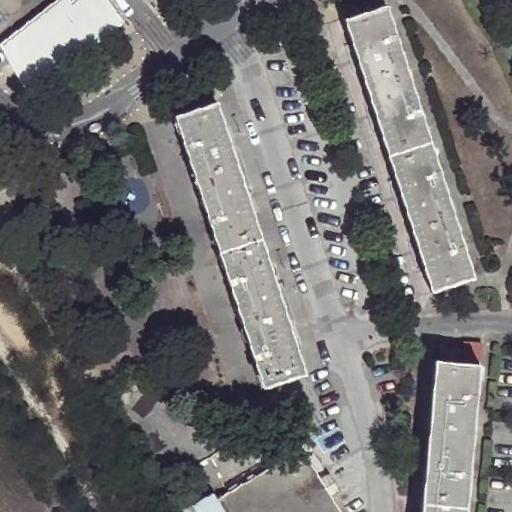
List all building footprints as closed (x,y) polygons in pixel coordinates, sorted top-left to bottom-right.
[(113,17),(103,0),(79,0),(71,5),(66,0),(58,0),(26,26),(18,32),(13,40),(12,50),(15,60),(21,68),(25,65),(30,72),(47,58),(44,54),(88,30),(91,35),(113,17)] [(385,5),(341,19),(349,43),(359,71),(370,103),(377,130),(394,181),(403,209),(413,239),(422,268),(429,293),(472,278),(385,5)] [(261,390),(304,376),(215,100),(172,115),(261,390)] [(464,511),(478,364),(432,360),(430,387),(427,416),(425,449),(422,479),(419,511),(464,511)] [(344,511),(305,448),(219,500),(218,497),(211,496),(199,503),(197,510),(198,511),(344,511)]
